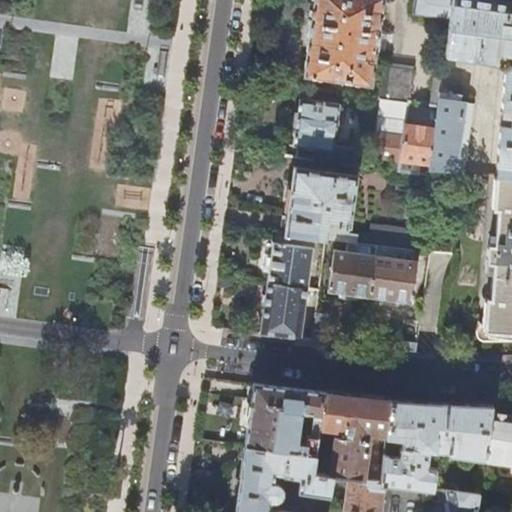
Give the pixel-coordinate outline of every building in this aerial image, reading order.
[(381,0),(312,0),(302,75),(369,85),(381,0)] [(451,0),(413,0),(411,14),(448,19),(451,0)] [(511,3),(486,0),(451,0),(448,19),(443,56),(494,62),(495,53),(511,55),(511,64),(509,64),(503,69),(493,177),(511,177),(511,3)] [(382,67),(378,97),(379,97),(407,101),(408,101),(412,71),(382,67)] [(439,91),(441,77),(433,76),(429,105),(437,106),(439,91)] [(463,175),(473,103),(457,101),(458,94),(439,91),(437,106),(434,129),(428,170),(463,175)] [(396,171),(403,124),(407,101),(379,97),(370,157),(384,159),(383,169),(396,171)] [(296,145),(294,156),(358,165),(359,159),(353,158),(354,148),(332,145),(335,123),(340,119),(342,109),(338,105),(337,104),(298,98),(291,144),(296,145)] [(428,170),(434,129),(403,124),(396,171),(427,175),(428,170)] [(293,166),(283,232),(313,237),(324,238),(360,243),(361,235),(347,233),(354,175),(293,166)] [(511,177),(493,177),(491,210),(495,210),(493,246),(487,246),(487,265),(492,265),(490,301),(485,301),(483,334),(511,335),(511,177)] [(267,272),(266,281),(306,287),(313,237),(283,232),(274,231),(273,242),(271,242),(269,254),(267,272)] [(374,255),(376,245),(370,245),(369,254),(332,249),(327,290),(337,292),(359,295),(369,296),(374,255)] [(3,246),(1,267),(22,268),(23,247),(3,246)] [(267,272),(269,254),(263,253),(260,271),(267,272)] [(416,261),(374,255),(369,296),(378,298),(401,301),(411,303),(416,261)] [(261,321),(260,333),(299,338),(305,296),(306,287),(266,281),(265,291),(262,309),(260,321),(261,321)] [(256,308),(262,309),(265,291),(258,290),(256,308)] [(359,295),(337,292),(336,299),(358,302),(359,295)] [(305,296),(299,338),(310,339),(314,312),(316,298),(305,296)] [(400,308),(401,301),(378,298),(377,305),(400,308)] [(398,349),(413,350),(419,312),(408,311),(403,315),(398,349)] [(310,339),(326,341),(330,314),(314,312),(310,339)] [(243,444),(313,455),(316,428),(321,391),(285,386),(252,382),(243,444)] [(356,395),(321,391),(316,428),(340,431),(339,436),(332,435),(326,474),(330,474),(346,476),(362,479),(370,437),(386,440),(391,399),(356,395)] [(491,412),(491,405),(438,402),(391,399),(386,440),(400,442),(398,458),(382,456),(379,481),(384,481),(384,482),(425,488),(425,487),(434,488),(436,469),(425,468),(427,454),(445,455),(445,457),(485,463),(491,412)] [(511,415),(491,412),(485,463),(511,466),(511,415)] [(313,455),(243,444),(233,511),(266,511),(268,503),(272,503),(275,502),(278,500),(279,497),(280,494),(280,491),(278,488),(276,485),(274,484),(271,483),(272,474),(298,477),(296,493),(328,496),(330,474),(326,474),(311,471),(313,455)] [(353,511),(379,511),(384,482),(384,481),(379,481),(362,479),(346,476),(341,510),(353,511)] [(476,511),(480,494),(442,489),(446,511),(476,511)]
